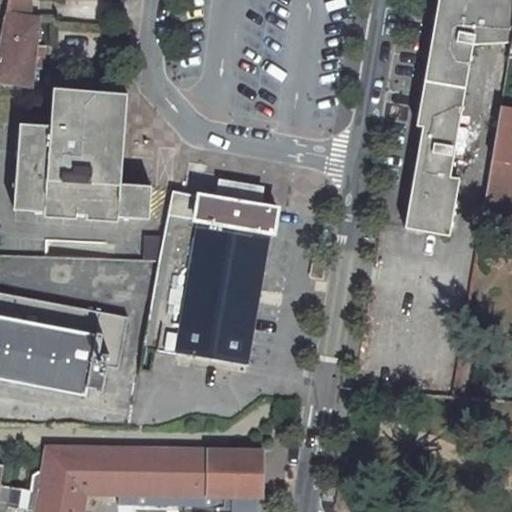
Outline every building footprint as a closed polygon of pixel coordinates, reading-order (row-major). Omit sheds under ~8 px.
[(30,18),(31,0),(8,0),(0,43),(0,81),(33,87),(34,68),(36,47),(38,19),(30,18)] [(36,47),(34,68),(43,69),(44,47),(36,47)] [(124,184),(125,140),(128,93),(54,89),(53,127),(19,126),(15,213),(145,218),(152,210),(153,185),(124,184)] [(511,109),(500,108),(483,212),(511,216),(511,109)] [(259,206),(262,188),(220,180),(217,199),(259,206)] [(159,262),(143,349),(245,366),(269,232),(273,233),(277,209),(259,206),(217,199),(173,191),(164,240),(159,262)] [(145,239),(143,261),(159,262),(164,240),(145,239)] [(314,259),(311,277),(320,278),(323,260),(314,259)] [(256,360),(271,361),(276,283),(261,282),(256,360)] [(95,389),(94,391),(102,393),(107,367),(118,369),(128,318),(0,293),(0,378),(85,395),(86,387),(95,389)] [(37,511),(36,511),(82,511),(86,492),(261,497),(261,452),(47,448),(42,474),(36,473),(31,475),(30,491),(0,486),(3,466),(0,465),(0,511),(4,511),(6,511),(8,507),(37,511)]
